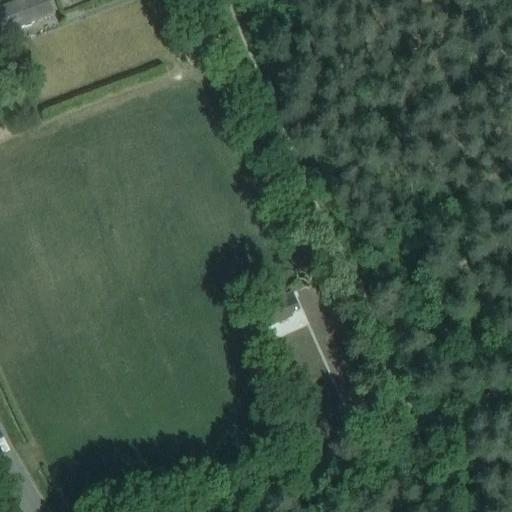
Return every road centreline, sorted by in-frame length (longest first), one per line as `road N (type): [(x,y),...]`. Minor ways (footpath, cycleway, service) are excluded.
road 1 (track): [(224,0),(416,439)]
road 2 (track): [(225,511),(416,439)]
